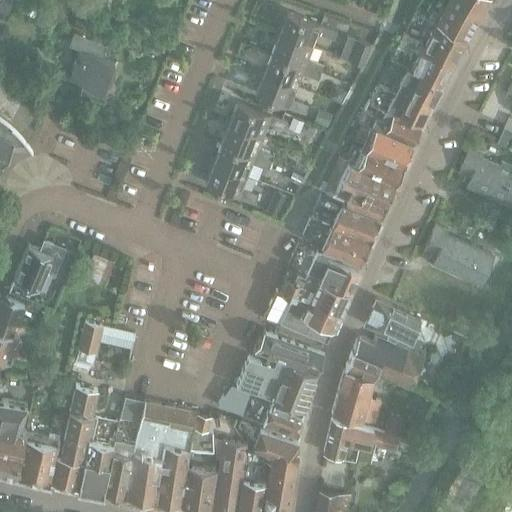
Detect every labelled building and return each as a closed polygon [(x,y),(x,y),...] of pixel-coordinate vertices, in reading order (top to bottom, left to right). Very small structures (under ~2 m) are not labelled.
[(0,0),(0,7),(8,12),(13,0),(0,0)] [(449,0),(437,21),(466,39),(488,0),(449,0)] [(29,2),(24,12),(34,16),(39,6),(29,2)] [(288,10),(280,30),(313,43),(318,31),(335,37),(337,30),(288,10)] [(437,21),(424,45),(422,49),(454,64),(466,39),(437,21)] [(114,59),(103,54),(103,53),(105,50),(104,48),(106,45),(108,42),(74,28),(71,37),(69,42),(81,46),(69,75),(82,81),(79,88),(104,98),(115,70),(110,68),(114,59)] [(280,30),(272,50),(321,70),(324,62),(309,55),(313,43),(280,30)] [(402,37),(405,39),(419,47),(421,43),(423,40),(405,31),(402,37)] [(407,66),(406,69),(411,72),(410,74),(418,78),(421,73),(443,85),(454,64),(422,49),(424,45),(421,43),(419,47),(405,39),(402,37),(398,45),(418,56),(412,68),(407,66)] [(350,60),(362,64),(370,43),(358,38),(350,60)] [(272,50),(264,70),(298,83),(303,71),(318,77),(321,70),(272,50)] [(378,81),(370,97),(423,123),(443,85),(421,73),(418,78),(410,74),(411,72),(406,69),(395,89),(378,81)] [(293,96),(298,83),(264,70),(256,91),(306,110),(309,102),(293,96)] [(331,95),(340,99),(343,91),(334,88),(331,95)] [(284,127),(287,119),(238,99),(229,120),(263,133),(268,121),(284,127)] [(372,123),(383,128),(414,144),(422,125),(393,112),(385,108),(381,116),(364,107),(359,116),(372,123)] [(332,115),(321,111),(317,122),(328,127),(332,115)] [(0,161),(3,163),(13,143),(26,143),(31,149),(33,150),(27,142),(20,134),(13,126),(5,120),(0,116),(0,161)] [(294,117),(290,127),(300,131),(304,121),(294,117)] [(229,120),(221,140),(271,160),(274,152),(258,146),(263,133),(229,120)] [(372,123),(361,145),(373,150),(373,149),(401,163),(402,162),(405,164),(414,144),(383,128),(372,123)] [(504,125),(497,140),(505,144),(511,129),(504,125)] [(221,140),(214,160),(247,173),(252,161),(268,167),(271,160),(221,140)] [(354,161),(365,166),(397,183),(405,164),(402,162),(401,163),(373,149),(373,150),(361,145),(354,161)] [(466,184),(498,198),(511,203),(511,168),(511,169),(511,167),(511,164),(501,159),(499,164),(480,156),(482,151),(470,145),(458,170),(470,175),(466,184)] [(242,185),(247,173),(214,160),(205,180),(255,199),(258,192),(242,185)] [(342,176),(389,199),(397,183),(353,163),(349,161),(347,165),(339,161),(334,171),(342,175),(342,176)] [(293,170),(289,177),(299,183),(303,175),(293,170)] [(382,214),(389,199),(342,176),(336,188),(348,194),(347,198),(382,214)] [(276,190),(272,196),(286,203),(289,196),(276,190)] [(312,212),(372,238),(380,218),(342,200),(341,203),(322,194),(321,194),(316,203),(312,212)] [(361,263),(372,238),(312,212),(311,215),(302,235),(321,244),(321,245),(361,263)] [(480,282),(492,254),(445,234),(448,228),(435,223),(424,247),(436,253),(432,261),(480,282)] [(28,242),(13,278),(38,288),(45,270),(53,273),(64,247),(44,238),(40,247),(28,242)] [(330,258),(332,253),(300,238),(290,261),(298,265),(300,266),(320,274),(318,278),(350,293),(359,270),(330,258)] [(114,259),(93,251),(83,277),(104,285),(114,259)] [(308,298),(342,312),(350,293),(318,278),(320,274),(300,266),(298,265),(297,269),(292,279),(287,276),(282,290),(302,298),(307,301),(308,298)] [(422,285),(412,306),(465,329),(470,318),(441,305),(445,295),(422,285)] [(307,301),(302,298),(282,290),(277,287),(264,314),(268,316),(267,319),(279,323),(281,320),(327,340),(333,327),(335,328),(342,312),(308,298),(307,301)] [(23,323),(15,320),(23,303),(0,293),(0,360),(9,362),(20,331),(23,323)] [(364,320),(409,341),(408,342),(419,346),(423,338),(412,334),(420,316),(376,295),(364,320)] [(77,347),(74,360),(92,364),(94,351),(95,351),(97,339),(129,346),(132,330),(82,320),(77,347)] [(318,370),(325,351),(263,328),(262,327),(262,328),(254,346),(318,370)] [(359,333),(351,352),(363,357),(364,354),(392,366),(388,375),(409,384),(423,353),(375,333),(372,339),(359,333)] [(360,419),(361,418),(375,421),(381,400),(367,395),(375,369),(388,375),(392,366),(364,354),(363,357),(351,352),(343,370),(331,411),(360,419)] [(246,358),(236,382),(272,396),(302,409),(317,372),(275,356),(275,358),(268,355),(266,360),(249,354),(246,358)] [(32,390),(42,392),(44,381),(34,379),(32,390)] [(59,454),(55,454),(50,479),(76,485),(87,439),(92,414),(97,388),(92,387),(75,383),(69,410),(59,454)] [(216,404),(218,405),(238,412),(246,390),(230,383),(216,404)] [(119,417),(139,421),(144,399),(124,394),(119,417)] [(262,421),(297,435),(302,409),(272,396),(262,421)] [(0,397),(0,467),(15,471),(25,429),(20,427),(27,403),(0,397)] [(135,443),(124,496),(154,502),(178,505),(188,449),(194,411),(195,410),(170,405),(144,399),(139,421),(138,427),(135,443)] [(212,415),(194,411),(188,449),(213,450),(212,415)] [(323,450),(325,450),(353,457),(371,461),(374,443),(396,448),(400,433),(397,432),(401,415),(389,412),(384,429),(373,426),(330,417),(323,450)] [(87,439),(76,485),(103,491),(115,439),(110,437),(108,444),(92,440),(97,415),(92,414),(87,439)] [(296,459),(297,440),(260,427),(254,444),(261,449),(260,457),(270,460),(260,511),(288,511),(292,496),(294,483),(296,459)] [(16,472),(50,479),(55,454),(57,443),(58,438),(26,430),(25,436),(16,472)] [(210,510),(218,511),(233,511),(246,447),(246,441),(222,437),(216,470),(210,510)] [(115,439),(103,491),(123,496),(135,443),(124,441),(115,439)] [(246,447),(233,511),(258,511),(263,482),(254,479),(259,449),(246,447)] [(208,510),(215,469),(187,466),(181,506),(208,510)] [(346,511),(350,491),(320,487),(319,487),(314,511),(346,511)]
